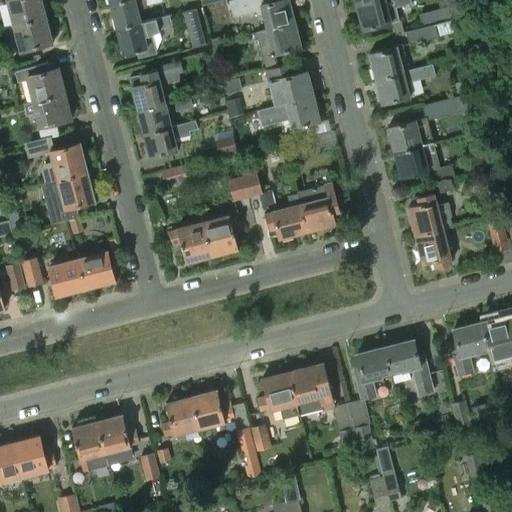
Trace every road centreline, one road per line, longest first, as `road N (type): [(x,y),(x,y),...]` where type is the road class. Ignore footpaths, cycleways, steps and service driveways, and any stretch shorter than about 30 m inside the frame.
road 1 (residential): [(0,418),(402,315)]
road 2 (residential): [(152,303),(73,0)]
road 3 (residential): [(382,243),(321,0)]
road 4 (residential): [(152,303),(382,243)]
road 5 (residential): [(0,345),(152,303)]
